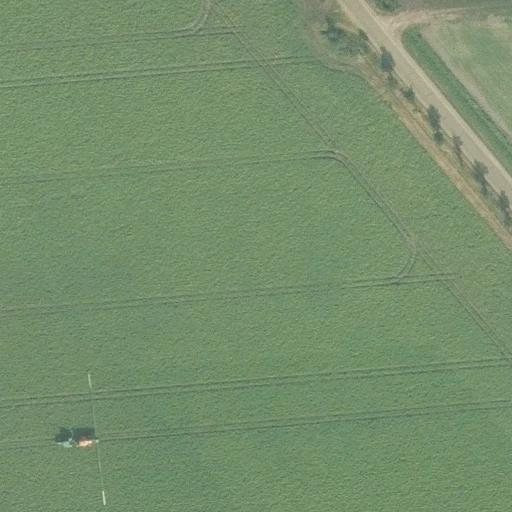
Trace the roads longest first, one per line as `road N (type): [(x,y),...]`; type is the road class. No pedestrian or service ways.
road 1 (track): [(511,14),(362,22),(49,0)]
road 2 (unclassified): [(511,198),(343,0)]
